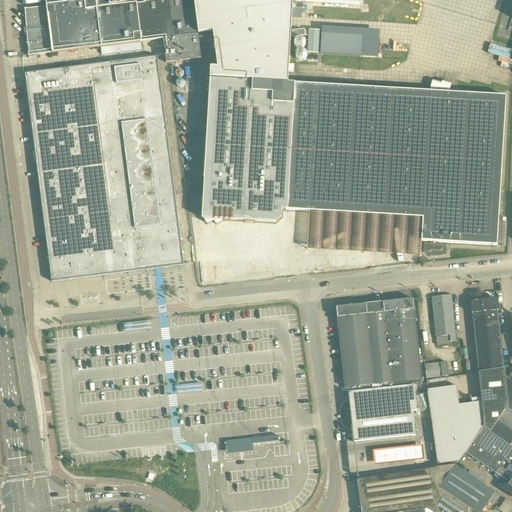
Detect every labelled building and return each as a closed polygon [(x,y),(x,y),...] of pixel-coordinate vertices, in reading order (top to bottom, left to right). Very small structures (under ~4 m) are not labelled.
[(359,5),(358,0),(45,0),(46,6),(25,9),(28,55),(52,52),(52,53),(162,39),(166,62),(201,59),(198,33),(213,32),(218,68),(211,68),(210,78),(211,78),(288,82),(292,1),(359,5)] [(309,31),(304,31),(305,36),(309,36),(308,53),(318,54),(319,31),(309,30),(309,31)] [(213,34),(200,35),(201,42),(213,41),(213,34)] [(327,34),(326,55),(366,57),(366,49),(376,50),(377,40),(368,40),(368,36),(327,34)] [(157,56),(24,73),(27,96),(50,281),(157,267),(183,264),(162,96),(157,56)] [(197,91),(198,80),(188,80),(189,71),(182,71),(181,91),(197,91)] [(211,78),(202,217),(281,223),(282,209),(286,209),(294,83),(288,82),(211,78)] [(496,246),(498,215),(500,179),(505,96),(294,83),(286,209),(422,218),(421,241),(430,242),(430,243),(424,243),(422,244),(422,251),(423,252),(429,253),(431,251),(440,252),(442,250),(442,246),(441,244),(437,244),(437,242),(496,246)] [(189,118),(193,116),(187,106),(183,108),(189,118)] [(343,253),(369,253),(369,247),(359,247),(359,246),(346,245),(346,242),(340,242),(340,239),(335,239),(335,248),(343,248),(343,253)] [(329,253),(331,243),(317,240),(314,249),(329,253)] [(480,293),(469,294),(477,373),(503,369),(497,311),(498,311),(496,299),(481,300),(480,293)] [(451,296),(431,298),(436,346),(450,345),(450,342),(456,341),(451,296)] [(366,305),(336,308),(344,387),(421,379),(412,300),(400,301),(382,303),(366,305)] [(438,364),(424,365),(426,379),(440,378),(438,364)] [(503,369),(477,373),(480,399),(481,405),(483,426),(482,428),(490,433),(508,407),(504,378),(503,369)] [(414,385),(347,393),(353,442),(415,435),(412,412),(416,411),(415,396),(414,385)] [(483,426),(481,405),(460,407),(458,389),(442,391),(427,393),(429,408),(437,468),(454,466),(465,454),(482,428),(483,426)] [(427,393),(427,391),(415,396),(420,411),(429,408),(427,393)] [(511,413),(506,410),(498,422),(511,431),(511,413)] [(498,422),(490,433),(509,446),(511,441),(511,431),(498,422)] [(482,428),(465,454),(501,478),(508,467),(511,469),(511,448),(490,433),(482,428)] [(253,450),(252,437),(225,440),(227,452),(253,450)] [(419,442),(390,445),(392,457),(416,454),(417,459),(421,459),(420,447),(419,442)] [(436,469),(357,480),(360,511),(392,511),(400,511),(425,507),(432,511),(471,511),(472,511),(481,511),(494,493),(454,466),(437,468),(435,468),(436,469)] [(511,469),(508,467),(501,478),(507,482),(502,490),(511,496),(511,469)] [(500,503),(505,507),(509,499),(504,496),(500,503)]
